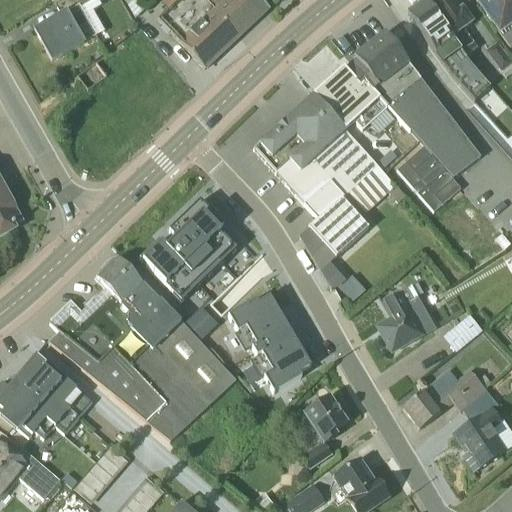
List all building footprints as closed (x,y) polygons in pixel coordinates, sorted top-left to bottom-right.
[(32,33),(51,67),(105,37),(92,13),(100,8),(95,0),(68,0),(53,8),(59,19),(32,33)] [(196,0),(167,0),(160,7),(167,14),(156,24),(204,73),(237,40),(196,0)] [(196,0),(237,40),(265,11),(254,0),(196,0)] [(444,0),(438,0),(427,9),(464,61),(476,52),(462,34),(472,26),(460,11),(456,14),(444,0)] [(511,0),(471,0),(509,53),(511,51),(511,0)] [(464,61),(427,9),(424,5),(416,11),(418,15),(409,22),(445,74),(472,105),(488,91),(464,61)] [(477,159),(384,38),(348,64),(408,135),(433,163),(450,180),(477,159)] [(354,112),(341,98),(351,89),(314,47),(286,73),(308,97),(313,92),(341,123),(354,112)] [(510,66),(495,47),(483,56),(498,74),(510,66)] [(490,90),(469,108),(511,157),(511,136),(508,140),(489,119),(505,106),(490,90)] [(309,100),(252,154),(315,225),(306,234),(334,263),(367,232),(358,223),(385,196),(396,209),(404,200),(338,128),(309,100)] [(0,238),(25,224),(0,181),(0,238)] [(137,264),(179,307),(234,254),(216,235),(221,230),(198,206),(167,235),(174,243),(164,253),(156,246),(137,264)] [(60,339),(49,350),(117,403),(170,446),(236,382),(114,264),(91,285),(103,299),(83,317),(71,306),(49,327),(60,339)] [(374,329),(389,357),(431,334),(408,291),(381,306),(389,321),(374,329)] [(237,335),(232,338),(243,357),(250,353),(255,361),(248,365),(259,383),(262,381),(271,398),(299,382),(297,379),(309,372),(268,302),(256,308),(254,304),(228,320),(237,335)] [(453,353),(481,333),(470,318),(442,337),(453,353)] [(64,439),(91,405),(40,363),(28,354),(0,388),(0,417),(15,429),(22,420),(45,438),(52,429),(64,439)] [(448,376),(401,414),(417,435),(451,408),(459,417),(485,395),(484,394),(489,389),(482,380),(476,385),(468,375),(455,385),(448,376)] [(468,430),(453,440),(466,459),(462,462),(472,476),(504,454),(491,435),(501,428),(491,413),(496,410),(485,395),(459,417),(468,430)] [(330,403),(303,420),(307,427),(286,440),(308,475),(332,459),(326,451),(339,443),(337,439),(349,431),(330,403)] [(0,505),(17,484),(43,505),(59,485),(5,441),(0,446),(0,505)] [(109,449),(72,491),(89,505),(125,464),(109,449)] [(375,480),(371,484),(356,463),(331,481),(347,503),(343,506),(347,511),(372,511),(389,499),(375,480)] [(147,511),(162,495),(145,479),(115,511),(147,511)] [(317,499),(292,509),(293,511),(313,511),(321,509),(317,499)]
